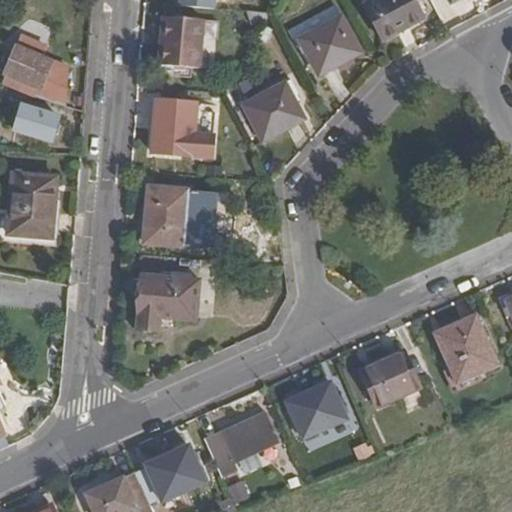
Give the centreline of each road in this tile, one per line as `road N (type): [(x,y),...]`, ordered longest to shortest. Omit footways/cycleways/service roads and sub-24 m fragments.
road 1 (residential): [(120,0),(82,405),(86,441)]
road 2 (residential): [(469,43),(390,92),(294,199),(324,334)]
road 3 (residential): [(86,441),(324,334)]
road 4 (residential): [(324,334),(511,251)]
